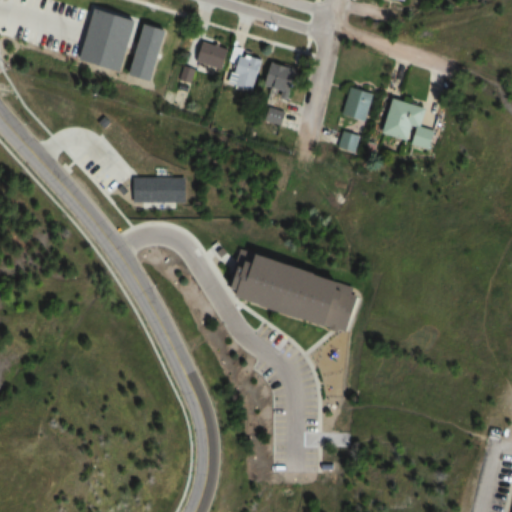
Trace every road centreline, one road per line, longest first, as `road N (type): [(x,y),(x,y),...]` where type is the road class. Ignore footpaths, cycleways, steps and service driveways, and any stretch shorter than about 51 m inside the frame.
road 1 (residential): [(194,511),(208,469),(206,436),(170,345),(104,239),(0,120)]
road 2 (residential): [(335,0),(300,145)]
road 3 (residential): [(448,67),(330,25)]
road 4 (residential): [(212,0),(279,21),(330,25)]
